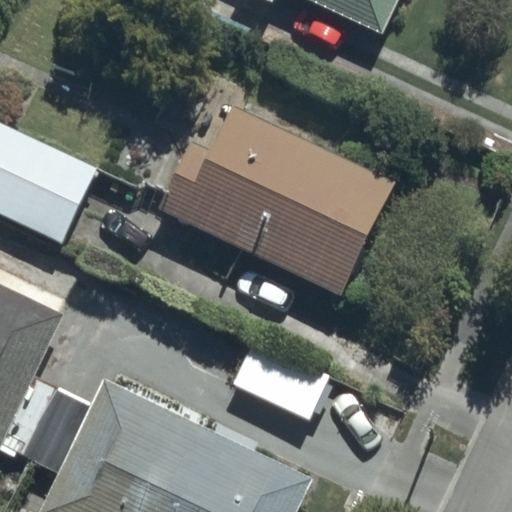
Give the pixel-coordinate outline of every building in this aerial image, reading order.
[(247,0),(271,11),(276,0),(291,0),(380,42),(399,0),(247,0)] [(186,146),(154,214),(341,303),(395,190),(229,112),(208,156),(186,146)] [(0,224),(60,252),(94,178),(97,173),(0,128),(0,224)] [(0,453),(0,452),(59,481),(43,511),(302,511),(314,490),(208,437),(215,423),(115,373),(107,391),(102,388),(92,408),(35,379),(62,324),(55,321),(67,298),(0,264),(0,453)] [(251,347),(231,391),(307,425),(327,382),(251,347)]
